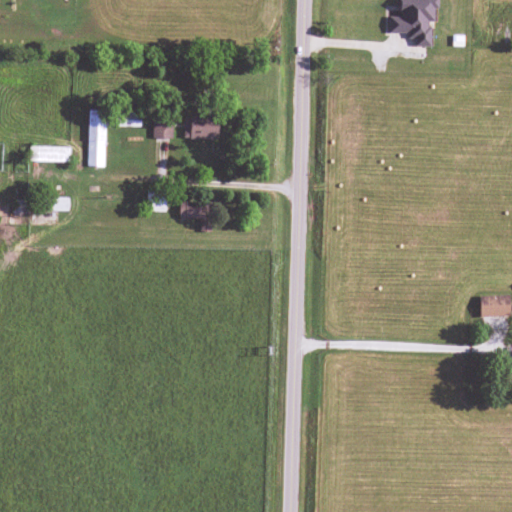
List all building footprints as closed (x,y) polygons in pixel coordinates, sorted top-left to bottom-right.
[(436,0),(398,0),(398,17),(386,16),(386,35),(413,35),(413,47),(429,47),(429,22),(433,22),(433,8),(437,8),(436,0)] [(85,166),(102,167),(104,111),(87,111),(85,166)] [(170,138),(171,122),(151,121),(150,138),(170,138)] [(68,162),(69,148),(29,147),(28,161),(68,162)] [(164,191),(145,191),(146,211),(164,211),(164,191)] [(67,211),(67,198),(50,198),(50,211),(67,211)] [(176,217),(193,219),(195,205),(178,203),(176,217)] [(478,296),(478,317),(508,316),(508,295),(478,296)]
